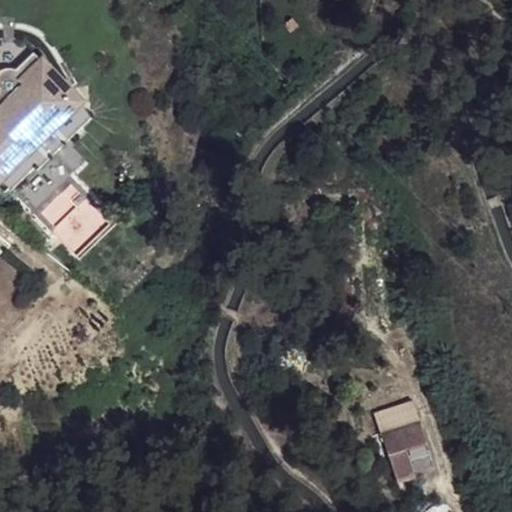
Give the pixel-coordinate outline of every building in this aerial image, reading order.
[(32,45),(27,52),(46,72),(45,62),(39,52),(32,45)] [(46,72),(27,52),(16,62),(10,63),(2,67),(0,68),(0,175),(29,146),(25,142),(71,96),(46,72)] [(90,115),(71,96),(25,142),(29,146),(0,175),(0,183),(7,190),(40,157),(43,160),(90,115)] [(277,332),(285,336),(288,324),(280,322),(277,332)] [(420,421),(382,434),(395,483),(400,481),(406,479),(414,476),(405,449),(427,442),(420,421)]
